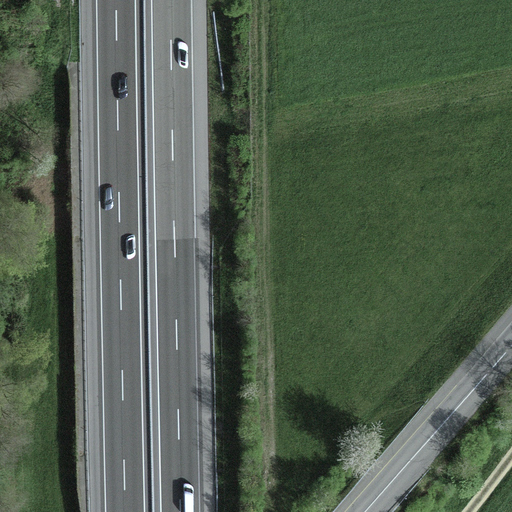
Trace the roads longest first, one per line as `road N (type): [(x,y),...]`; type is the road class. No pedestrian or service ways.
road 1 (motorway): [(180,511),(170,0)]
road 2 (motorway): [(116,0),(125,511)]
road 3 (tertiary): [(511,343),(365,511)]
